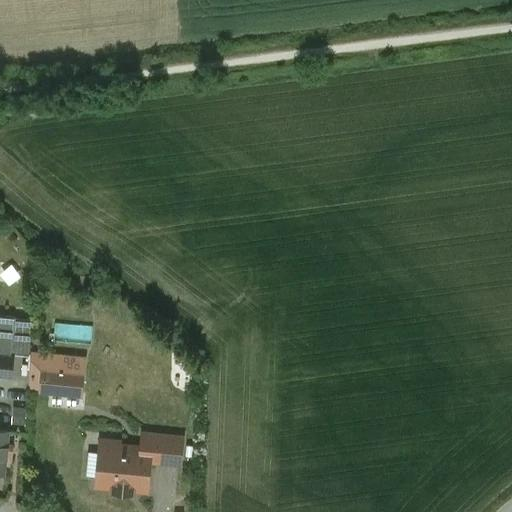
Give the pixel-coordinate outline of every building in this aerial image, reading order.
[(14,318),(0,316),(0,353),(11,355),(14,318)] [(0,375),(11,376),(13,355),(11,355),(0,353),(0,375)] [(80,374),(44,370),(43,390),(78,394),(80,374)] [(8,430),(0,429),(0,474),(4,475),(8,430)] [(181,438),(143,434),(142,450),(150,451),(149,460),(179,463),(181,438)] [(142,450),(113,447),(112,454),(100,453),(97,483),(114,485),(114,489),(131,491),(132,487),(146,488),(149,460),(150,451),(142,450)]
